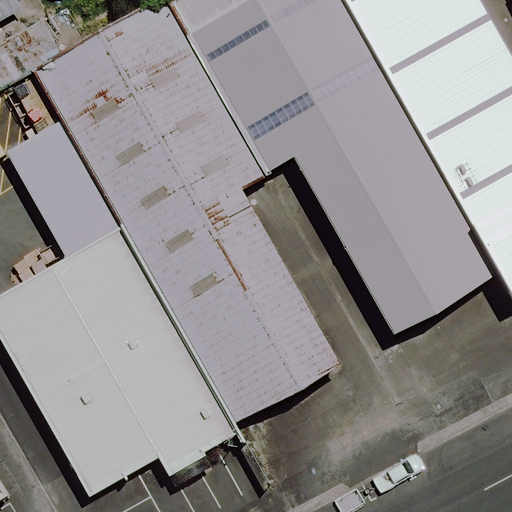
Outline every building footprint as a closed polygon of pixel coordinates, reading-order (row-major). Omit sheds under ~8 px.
[(21,0),(0,0),(0,19),(25,6),(21,0)] [(136,0),(133,2),(238,187),(278,166),(372,343),(460,296),(303,0),(136,0)] [(303,0),(460,296),(467,309),(511,285),(511,93),(462,0),(303,0)] [(511,0),(488,0),(511,45),(511,0)] [(221,196),(238,187),(133,2),(6,69),(33,131),(196,437),(316,374),(221,196)] [(196,437),(33,131),(0,148),(0,194),(38,267),(0,287),(0,383),(62,500),(140,459),(149,475),(201,447),(196,437)]
